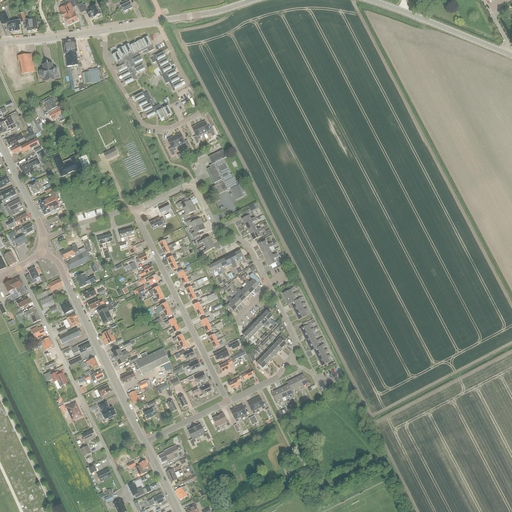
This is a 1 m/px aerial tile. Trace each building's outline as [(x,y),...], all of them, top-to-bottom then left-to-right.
[(64,7),(60,9),(62,14),(61,14),(64,19),(65,18),(69,26),(79,22),(72,7),(75,6),(72,0),(64,0),(65,1),(66,2),(62,4),(64,7)] [(133,8),(128,0),(122,3),(124,6),(122,7),(124,13),(133,8)] [(82,4),(77,7),(81,14),(86,11),(90,19),(93,17),(94,17),(96,16),(96,17),(97,16),(97,17),(98,17),(100,16),(101,15),(101,14),(97,6),(88,10),(86,5),(84,6),(82,4)] [(6,13),(0,15),(0,19),(3,25),(8,23),(11,33),(15,32),(15,33),(16,32),(18,33),(19,33),(20,32),(21,32),(20,26),(21,26),(21,23),(19,21),(11,23),(6,13)] [(24,13),(17,16),(19,21),(21,23),(25,23),(25,25),(25,26),(25,27),(26,27),(27,32),(33,31),(34,32),(37,32),(38,31),(37,19),(32,20),(28,20),(27,21),(24,13)] [(149,53),(154,50),(148,37),(130,46),(129,44),(117,50),(118,52),(112,55),(116,63),(119,62),(121,65),(117,67),(126,85),(136,80),(138,79),(136,76),(146,70),(143,65),(144,62),(140,53),(147,50),(149,53)] [(75,41),(70,42),(73,66),(78,66),(77,53),(78,53),(78,52),(76,41),(75,41)] [(63,43),(65,54),(66,54),(68,67),(73,66),(70,42),(64,43),(64,42),(63,43)] [(153,58),(151,60),(153,64),(156,62),(163,76),(162,77),(166,84),(169,83),(174,91),(175,90),(183,86),(174,68),(172,69),(163,51),(154,56),(153,57),(153,58)] [(32,54),(18,57),(19,62),(21,62),(23,74),(35,72),(32,54)] [(45,65),(43,65),(43,69),(39,72),(40,77),(45,79),(45,83),(56,81),(55,78),(59,74),(58,69),(54,67),(53,64),(51,64),(50,61),(44,62),(45,65)] [(92,83),(90,72),(84,73),(82,74),(84,84),(86,83),(86,84),(92,83)] [(141,92),(134,96),(140,108),(142,107),(147,119),(157,114),(160,120),(172,114),(168,106),(167,104),(161,107),(160,104),(154,107),(150,100),(151,100),(148,92),(145,94),(143,91),(141,92)] [(44,100),(40,103),(41,106),(45,104),(46,107),(47,106),(47,107),(50,111),(50,112),(57,108),(52,100),(51,100),(50,97),(44,100)] [(60,108),(48,114),(52,121),(59,118),(60,120),(61,122),(64,120),(63,118),(64,118),(62,115),(63,114),(60,108)] [(0,123),(0,132),(2,136),(15,129),(17,134),(28,129),(22,116),(19,117),(17,112),(5,118),(6,121),(0,123)] [(37,122),(32,125),(37,134),(40,133),(40,132),(42,131),(39,125),(37,122)] [(209,130),(205,122),(199,125),(203,135),(207,133),(208,136),(211,134),(212,137),(215,136),(212,129),(209,130)] [(55,123),(51,126),(57,134),(61,131),(55,123)] [(197,145),(200,143),(199,140),(201,139),(200,136),(203,135),(199,125),(192,128),(196,137),(194,138),(197,145)] [(33,133),(24,137),(26,141),(35,137),(33,133)] [(14,145),(18,143),(17,141),(23,138),(21,134),(7,141),(10,146),(14,143),(14,145)] [(185,142),(184,142),(181,134),(174,137),(179,147),(182,145),(184,148),(186,146),(188,149),(191,148),(188,141),(185,142)] [(172,157),(176,155),(174,152),(177,151),(175,148),(179,147),(174,137),(168,140),(172,148),(169,150),(172,157)] [(33,148),(39,145),(37,139),(21,147),(20,145),(15,148),(11,150),(13,155),(17,153),(17,154),(23,151),(23,152),(33,148)] [(40,146),(33,149),(35,153),(36,153),(39,152),(41,156),(42,156),(46,154),(44,149),(42,150),(40,146)] [(107,161),(118,155),(115,149),(104,154),(107,161)] [(235,200),(243,196),(242,194),(238,186),(241,184),(239,180),(236,181),(232,174),(231,175),(223,159),(226,157),(223,151),(208,158),(212,165),(211,165),(211,167),(207,170),(214,184),(215,187),(213,188),(218,197),(214,199),(215,203),(220,200),(217,195),(230,189),(235,200)] [(53,158),(61,178),(68,175),(68,174),(74,172),(81,170),(78,162),(77,163),(75,157),(71,159),(71,160),(63,163),(60,155),(53,158)] [(86,156),(79,159),(83,169),(90,166),(86,156)] [(41,165),(38,158),(19,167),(25,179),(34,174),(32,169),(41,165)] [(102,176),(109,173),(104,161),(97,164),(102,176)] [(0,178),(0,189),(7,186),(6,185),(10,183),(7,175),(2,178),(2,177),(0,178)] [(39,182),(36,184),(30,186),(35,195),(40,192),(39,191),(42,189),(39,182)] [(54,185),(45,190),(47,194),(56,190),(54,185)] [(13,188),(2,193),(1,193),(0,193),(0,196),(0,197),(3,196),(5,200),(16,195),(13,188)] [(46,202),(39,205),(44,216),(51,213),(51,212),(56,210),(61,208),(55,196),(52,198),(45,201),(46,202)] [(13,215),(14,216),(20,212),(18,208),(23,206),(19,199),(8,205),(5,207),(10,217),(13,215)] [(184,211),(193,206),(191,201),(184,204),(182,202),(176,205),(179,209),(182,207),(184,211)] [(158,207),(161,213),(171,209),(168,202),(158,207)] [(185,214),(182,216),(184,220),(189,218),(188,215),(189,215),(196,211),(193,206),(184,211),(185,214)] [(27,214),(13,221),(6,225),(8,229),(15,225),(15,224),(16,223),(17,227),(30,220),(27,214)] [(245,225),(256,219),(255,217),(251,219),(249,216),(242,220),(245,225)] [(161,219),(160,218),(150,224),(153,230),(166,223),(164,218),(161,219)] [(191,221),(186,223),(188,227),(188,228),(189,227),(191,226),(193,229),(203,224),(200,219),(193,222),(192,223),(191,221)] [(247,230),(255,226),(253,222),(257,220),(256,219),(245,225),(247,230)] [(23,228),(20,230),(23,235),(26,233),(27,235),(34,231),(31,224),(23,228)] [(195,233),(191,234),(193,239),(199,236),(197,233),(198,233),(205,229),(203,224),(193,229),(195,233)] [(250,236),(261,229),(261,228),(257,230),(255,226),(247,230),(250,236)] [(129,240),(134,239),(136,238),(134,229),(127,231),(128,237),(129,240)] [(259,233),(262,231),(261,229),(250,236),(253,241),(261,237),(259,233)] [(25,236),(16,240),(15,237),(17,236),(15,231),(8,235),(10,239),(13,238),(14,239),(11,240),(14,247),(17,246),(18,248),(26,244),(26,245),(29,244),(25,236)] [(124,238),(128,237),(127,231),(120,233),(122,242),(125,241),(124,238)] [(112,235),(105,237),(107,243),(111,242),(112,245),(115,244),(112,235)] [(105,237),(98,239),(101,248),(103,248),(102,245),(107,243),(105,237)] [(204,246),(212,243),(209,237),(198,243),(199,245),(203,243),(204,246)] [(168,239),(160,243),(162,249),(167,247),(166,243),(170,242),(168,239)] [(65,251),(61,252),(63,258),(69,271),(92,260),(89,253),(93,252),(89,240),(83,243),(85,248),(79,251),(77,245),(76,246),(74,246),(73,247),(70,248),(68,249),(67,248),(65,249),(66,250),(65,251)] [(261,251),(272,245),(271,243),(268,245),(265,241),(258,245),(261,251)] [(126,242),(119,244),(121,250),(127,248),(126,242)] [(203,254),(215,248),(212,243),(204,246),(206,250),(202,252),(203,254)] [(140,244),(133,247),(136,253),(137,255),(143,252),(142,250),(143,250),(140,244)] [(264,256),(271,252),(269,248),(273,246),(272,245),(261,251),(264,256)] [(167,247),(162,249),(165,255),(174,251),(173,248),(169,250),(167,247)] [(244,263),(246,262),(240,251),(235,254),(239,261),(242,260),(244,263)] [(10,266),(17,263),(12,252),(5,255),(10,266)] [(266,261),(278,256),(277,254),(273,256),(271,252),(264,256),(266,261)] [(139,258),(136,259),(138,263),(141,262),(141,264),(149,260),(146,254),(139,257),(138,258),(139,258)] [(235,263),(239,261),(235,254),(229,257),(235,267),(237,266),(235,263)] [(176,255),(168,259),(170,265),(175,263),(174,259),(177,258),(176,255)] [(278,256),(266,261),(269,267),(277,263),(275,259),(278,258),(279,257),(278,256)] [(233,268),(235,267),(229,257),(224,259),(228,267),(232,265),(233,268)] [(224,269),(228,267),(224,259),(219,262),(224,273),(226,272),(224,269)] [(222,274),(224,273),(219,262),(213,265),(217,272),(221,271),(222,274)] [(175,263),(170,265),(173,271),(182,267),(182,266),(181,264),(177,266),(175,263)] [(214,274),(217,272),(213,265),(208,268),(213,278),(215,277),(214,274)] [(151,266),(148,267),(148,266),(143,268),(145,272),(142,273),(141,272),(139,273),(141,277),(154,271),(151,266)] [(31,285),(37,282),(36,279),(40,277),(35,269),(29,272),(30,274),(27,276),(31,285)] [(187,269),(178,274),(181,279),(186,277),(184,274),(188,272),(188,271),(187,269)] [(252,273),(249,277),(252,280),(256,283),(257,284),(260,281),(252,273)] [(88,279),(87,276),(86,277),(85,274),(76,279),(81,288),(96,281),(94,277),(88,279)] [(156,275),(146,281),(146,282),(147,283),(150,282),(151,285),(159,281),(156,275)] [(186,277),(181,279),(184,285),(193,281),(192,278),(188,280),(186,277)] [(13,291),(15,297),(16,298),(16,299),(22,296),(27,293),(24,285),(20,278),(12,281),(4,285),(8,293),(13,291)] [(49,285),(52,292),(64,286),(60,279),(49,285)] [(247,280),(245,282),(255,290),(259,286),(257,284),(256,283),(252,280),(250,283),(247,280)] [(250,295),(255,290),(245,282),(244,283),(247,286),(244,289),(250,295)] [(195,285),(186,290),(189,295),(194,293),(192,290),(196,288),(195,285)] [(153,289),(149,292),(152,298),(156,296),(161,293),(159,287),(153,290),(153,289)] [(291,290),(282,294),(285,299),(294,295),(293,295),(292,292),(294,291),(293,288),(291,289),(291,290)] [(93,296),(97,295),(94,289),(84,294),(86,300),(93,297),(93,296)] [(246,299),(250,295),(244,289),(241,292),(239,289),(237,290),(246,299)] [(242,303),(246,299),(237,290),(236,292),(239,294),(236,297),(242,303)] [(47,291),(36,296),(38,301),(39,300),(44,310),(58,304),(54,295),(50,297),(47,291)] [(158,299),(154,301),(155,303),(159,302),(159,301),(164,299),(161,293),(156,296),(158,299)] [(194,293),(189,295),(192,301),(200,297),(199,294),(195,296),(194,293)] [(294,295),(285,299),(288,305),(290,304),(297,301),(295,297),(297,296),(296,293),(293,295),(294,295)] [(214,294),(207,297),(209,302),(217,298),(214,294)] [(20,308),(31,303),(28,297),(17,302),(20,308)] [(238,308),(242,303),(236,297),(233,300),(230,298),(229,299),(238,308)] [(297,301),(290,304),(293,309),(302,305),(301,304),(300,301),(302,300),(301,298),(299,299),(299,300),(297,301)] [(99,302),(98,299),(88,304),(91,310),(101,306),(105,304),(103,300),(99,302)] [(234,312),(238,308),(229,299),(228,301),(230,303),(228,306),(234,312)] [(203,301),(194,306),(197,311),(202,309),(200,306),(204,304),(203,301)] [(69,302),(60,306),(65,314),(73,310),(72,306),(71,306),(69,302)] [(161,305),(157,307),(158,310),(162,308),(164,312),(169,309),(166,303),(161,306),(161,305)] [(303,307),(305,305),(304,303),(301,304),(302,305),(293,309),(295,315),(304,311),(304,310),(303,307)] [(109,312),(114,309),(111,304),(100,309),(101,312),(99,313),(104,325),(113,321),(109,312)] [(30,310),(30,311),(25,313),(27,316),(30,315),(34,323),(41,320),(36,309),(34,309),(34,308),(30,310)] [(165,315),(162,317),(163,320),(167,318),(167,317),(172,315),(169,309),(164,312),(165,315)] [(202,309),(197,311),(199,317),(208,313),(207,310),(203,312),(202,309)] [(304,311),(295,315),(298,321),(307,316),(305,312),(308,311),(307,309),(304,310),(304,311)] [(22,311),(15,315),(18,320),(21,319),(20,317),(24,315),(22,311)] [(270,319),(273,317),(267,311),(264,314),(263,313),(261,315),(262,316),(268,322),(267,322),(269,324),(272,321),(270,319)] [(78,319),(76,315),(67,319),(71,328),(80,324),(78,319)] [(268,322),(262,316),(259,319),(259,318),(256,320),(257,321),(263,326),(265,328),(267,326),(265,324),(267,322),(268,322)] [(210,317),(202,322),(204,327),(209,325),(208,322),(211,320),(210,317)] [(4,319),(0,320),(0,332),(0,333),(9,330),(4,319)] [(174,319),(165,323),(167,326),(170,324),(172,327),(177,325),(174,319)] [(263,326),(257,321),(255,324),(254,323),(252,325),(253,326),(258,331),(263,326)] [(308,325),(300,329),(303,335),(312,331),(311,330),(310,327),(312,325),(311,323),(308,325)] [(174,331),(170,332),(171,335),(180,330),(177,325),(172,327),(174,331)] [(209,325),(204,327),(207,333),(216,329),(215,326),(211,328),(209,325)] [(43,326),(38,329),(38,327),(32,330),(36,340),(46,336),(45,334),(46,333),(43,326)] [(254,336),(258,331),(253,326),(250,328),(249,328),(247,330),(248,331),(254,336)] [(75,339),(76,338),(81,336),(80,333),(81,332),(81,331),(79,331),(78,329),(59,337),(64,348),(68,346),(69,347),(77,343),(75,339)] [(312,331),(303,335),(305,340),(314,336),(314,335),(312,332),(315,331),(314,329),(311,330),(312,331)] [(113,335),(112,336),(109,331),(102,335),(103,336),(101,337),(106,346),(116,341),(113,335)] [(249,341),(254,336),(248,331),(245,333),(244,332),(242,335),(249,341)] [(218,333),(209,337),(212,344),(217,341),(215,338),(219,336),(218,333)] [(314,336),(305,340),(308,346),(317,341),(315,338),(317,336),(316,334),(314,335),(314,336)] [(169,335),(161,338),(166,349),(170,347),(166,339),(170,337),(169,335)] [(182,335),(173,339),(174,342),(178,340),(180,343),(185,341),(182,335)] [(281,335),(276,340),(278,342),(279,341),(280,339),(284,343),(287,340),(281,335)] [(49,338),(41,342),(46,351),(52,348),(51,346),(53,346),(49,338)] [(287,345),(284,343),(280,339),(279,341),(278,342),(276,344),(281,350),(284,347),(285,348),(287,345)] [(317,341),(308,346),(311,351),(313,350),(320,347),(318,343),(320,342),(319,340),(317,341)] [(72,349),(75,354),(80,351),(81,353),(86,351),(86,350),(91,347),(88,341),(72,349)] [(181,346),(178,348),(179,351),(187,346),(185,341),(180,343),(181,346)] [(282,350),(281,350),(276,344),(271,349),(277,354),(279,352),(280,352),(282,350)] [(322,346),(320,347),(313,350),(316,355),(325,351),(325,350),(323,347),(325,346),(324,344),(322,345),(322,346)] [(269,351),(266,354),(272,359),(274,357),(275,357),(278,355),(277,354),(271,349),(270,350),(269,348),(267,350),(269,351)] [(139,361),(136,362),(136,363),(139,370),(142,375),(164,365),(169,362),(170,362),(163,349),(147,356),(142,359),(139,361)] [(222,351),(214,355),(217,361),(221,359),(223,359),(224,359),(230,357),(228,352),(226,349),(222,351)] [(328,352),(327,350),(327,349),(325,350),(325,351),(316,355),(319,361),(328,356),(327,356),(326,353),(328,352)] [(124,356),(128,354),(127,351),(122,353),(120,350),(113,354),(116,360),(124,356)] [(193,350),(186,353),(185,351),(179,353),(181,356),(183,355),(186,360),(195,356),(193,350)] [(228,363),(220,367),(223,373),(231,369),(229,365),(233,364),(237,362),(236,360),(243,357),(244,356),(245,356),(246,355),(244,352),(242,353),(235,357),(234,357),(231,358),(231,360),(227,362),(228,363)] [(126,363),(125,359),(130,357),(128,354),(124,356),(116,360),(119,366),(126,363)] [(272,359),(266,354),(262,359),(267,364),(270,361),(271,362),(273,360),(272,359)] [(328,356),(319,361),(322,367),(331,362),(329,358),(331,357),(330,355),(327,356),(328,356)] [(80,356),(68,362),(70,366),(82,360),(80,356)] [(88,365),(91,370),(99,366),(95,358),(84,364),(84,363),(81,364),(83,369),(86,368),(85,366),(88,365)] [(268,365),(267,364),(262,359),(257,364),(262,369),(265,366),(266,367),(268,365)] [(54,361),(45,366),(47,369),(56,365),(54,361)] [(198,362),(192,365),(190,362),(185,365),(186,368),(189,366),(192,372),(201,367),(198,362)] [(94,375),(91,376),(92,378),(94,382),(96,381),(97,380),(97,381),(98,380),(98,381),(101,380),(100,379),(104,377),(101,371),(94,375)] [(136,378),(133,371),(121,377),(124,383),(136,378)] [(252,374),(250,371),(242,375),(244,378),(244,380),(253,376),(252,374)] [(49,373),(44,375),(47,382),(53,380),(58,390),(61,388),(61,387),(68,384),(63,374),(59,376),(58,375),(57,373),(51,376),(49,373)] [(207,379),(204,374),(195,378),(197,383),(207,379)] [(304,374),(298,377),(302,386),(303,386),(306,384),(307,387),(310,385),(308,383),(304,374)] [(298,377),(293,380),(297,389),(298,388),(301,387),(302,389),(304,388),(303,386),(302,386),(298,377)] [(242,381),(240,378),(236,380),(229,384),(231,390),(239,386),(238,383),(242,381)] [(178,379),(170,382),(173,388),(180,384),(178,379)] [(293,380),(287,383),(288,385),(291,391),(295,389),(297,392),(299,391),(298,388),(297,389),(293,380)] [(146,382),(139,385),(141,390),(144,389),(148,387),(147,385),(146,382)] [(166,390),(169,388),(166,383),(159,387),(161,392),(166,390)] [(101,397),(105,395),(111,391),(108,385),(105,387),(105,386),(97,390),(101,397)] [(288,385),(283,388),(287,396),(288,396),(291,394),(292,397),(293,399),(295,398),(294,396),(293,393),(293,394),(291,391),(288,385)] [(212,391),(210,386),(201,390),(203,395),(212,391)] [(283,388),(277,391),(281,399),(282,399),(285,397),(286,400),(289,399),(288,396),(287,396),(283,388)] [(133,404),(135,403),(136,404),(142,401),(140,396),(138,396),(136,391),(129,395),(133,404)] [(277,391),(272,394),(276,402),(280,400),(281,402),(283,401),(282,399),(281,399),(277,391)] [(183,408),(188,405),(184,396),(178,398),(183,408)] [(260,397),(254,400),(258,409),(262,408),(263,410),(265,409),(260,397)] [(254,400),(248,403),(254,415),(256,413),(255,411),(258,409),(254,400)] [(177,411),(173,401),(168,404),(172,413),(177,411)] [(107,402),(99,407),(102,413),(105,420),(109,419),(109,420),(113,418),(113,417),(116,415),(115,413),(116,412),(115,410),(114,410),(113,408),(110,409),(107,402)] [(72,421),(82,417),(77,406),(76,407),(75,404),(66,408),(72,421)] [(243,405),(237,408),(241,417),(245,416),(246,418),(248,417),(243,405)] [(152,410),(144,414),(147,420),(156,416),(154,413),(157,412),(156,409),(155,407),(152,409),(152,410)] [(237,408),(231,411),(237,423),(239,421),(238,419),(241,417),(237,408)] [(224,414),(218,416),(223,425),(226,423),(228,427),(230,425),(228,422),(224,414)] [(218,416),(213,419),(217,427),(216,428),(218,431),(221,430),(219,427),(223,425),(218,416)] [(201,425),(195,428),(199,438),(203,436),(204,438),(205,438),(207,437),(208,441),(212,439),(208,432),(205,434),(201,425)] [(195,439),(199,438),(195,428),(188,431),(192,440),(190,441),(193,448),(196,446),(194,443),(197,442),(195,439)] [(86,443),(96,438),(93,430),(82,435),(86,443)] [(82,448),(80,449),(84,457),(84,456),(87,455),(89,454),(91,453),(87,446),(82,448)] [(165,453),(159,456),(162,463),(167,461),(167,463),(176,459),(174,454),(176,453),(179,451),(177,447),(176,446),(164,452),(165,453)] [(136,468),(140,476),(148,472),(147,469),(149,468),(146,461),(138,464),(139,466),(136,468)] [(94,466),(89,469),(91,475),(97,472),(94,466)] [(108,469),(97,475),(101,482),(105,480),(107,481),(108,479),(112,477),(108,469)] [(172,483),(178,480),(178,478),(175,473),(173,469),(167,473),(172,483)] [(133,483),(128,486),(134,496),(135,496),(136,498),(139,497),(145,494),(143,490),(142,488),(138,490),(135,484),(134,485),(133,483)] [(186,486),(176,491),(180,499),(182,498),(182,499),(188,497),(186,493),(188,491),(186,486)] [(163,495),(163,496),(162,494),(153,498),(153,499),(148,502),(150,507),(156,504),(156,506),(159,504),(160,505),(162,504),(162,503),(166,501),(163,495)] [(112,495),(104,499),(107,503),(114,500),(112,495)] [(123,500),(114,504),(116,508),(115,508),(117,511),(118,511),(117,511),(126,511),(128,511),(124,505),(125,504),(123,500)]
